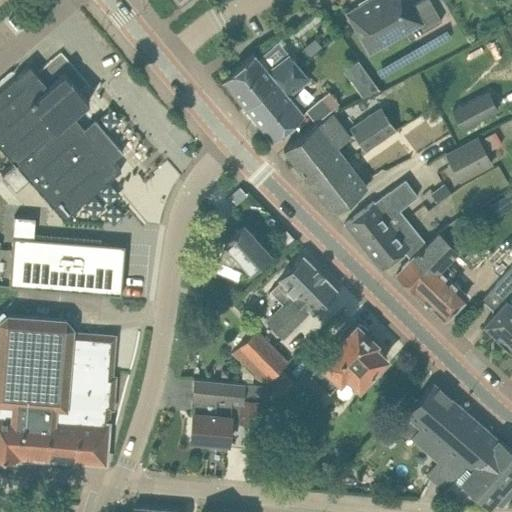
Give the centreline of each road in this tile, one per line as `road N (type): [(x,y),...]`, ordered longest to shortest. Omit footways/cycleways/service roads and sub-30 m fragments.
road 1 (secondary): [(511,415),(468,382),(232,143)]
road 2 (unclassified): [(114,482),(151,388),(180,217),(232,143)]
road 3 (residential): [(114,482),(427,511)]
